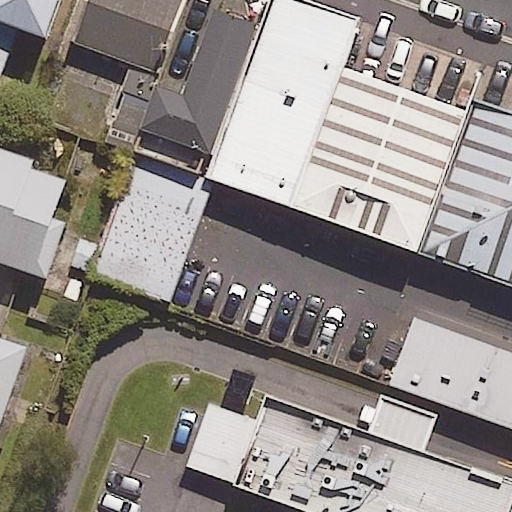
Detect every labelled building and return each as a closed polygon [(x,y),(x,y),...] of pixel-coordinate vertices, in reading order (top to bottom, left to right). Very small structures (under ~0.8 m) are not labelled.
[(0,0),(0,86),(0,87),(18,35),(50,46),(66,0),(0,0)] [(369,20),(312,0),(276,0),(212,178),(300,210),(352,67),(369,20)] [(511,72),(492,66),(477,111),(424,256),(511,287),(511,72)] [(352,67),(300,210),(424,256),(477,111),(352,67)] [(37,168),(0,155),(0,268),(52,286),(70,233),(57,229),(71,188),(35,176),(37,168)] [(214,185),(140,159),(97,280),(171,307),(214,185)] [(511,350),(419,318),(395,387),(511,428),(511,350)] [(0,447),(32,355),(0,344),(0,447)] [(511,511),(511,479),(274,397),(265,421),(213,403),(190,468),(240,485),(238,488),(306,511),(511,511)]
